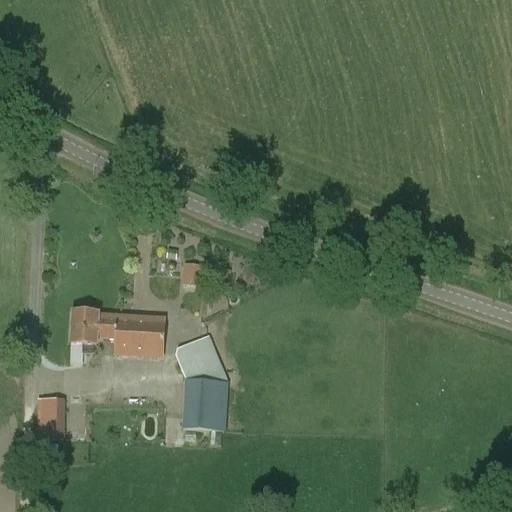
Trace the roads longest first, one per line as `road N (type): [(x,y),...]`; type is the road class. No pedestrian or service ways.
road 1 (tertiary): [(511,319),(349,267),(0,114)]
road 2 (track): [(37,134),(25,511)]
